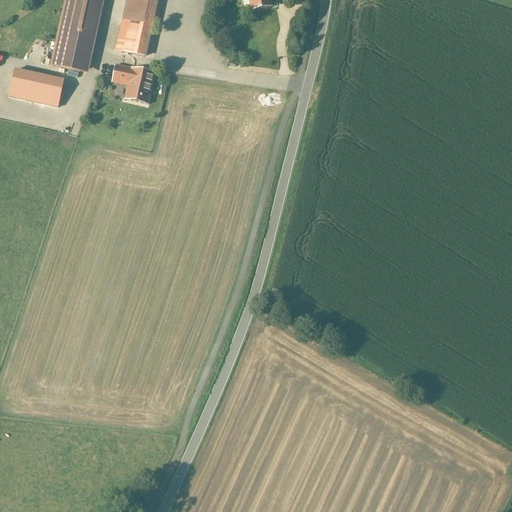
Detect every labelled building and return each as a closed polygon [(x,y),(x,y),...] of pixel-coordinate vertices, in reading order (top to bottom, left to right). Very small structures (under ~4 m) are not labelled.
[(96,0),(65,0),(51,66),(80,73),(96,0)] [(156,0),(126,0),(123,20),(151,26),(156,0)] [(250,0),(252,11),(271,8),(269,0),(250,0)] [(151,26),(123,20),(115,51),(144,57),(151,26)] [(34,44),(26,55),(35,61),(42,50),(34,44)] [(32,68),(2,61),(0,69),(0,104),(22,109),(26,92),(32,68)] [(155,74),(116,66),(112,83),(128,86),(125,101),(148,106),(155,74)] [(70,84),(51,79),(49,89),(67,93),(70,84)] [(82,87),(70,84),(67,93),(80,96),(82,87)] [(67,93),(49,89),(43,114),(74,121),(80,96),(67,93)] [(34,93),(26,92),(22,109),(28,111),(30,111),(34,93)] [(22,109),(0,104),(0,109),(27,116),(28,111),(22,109)]
